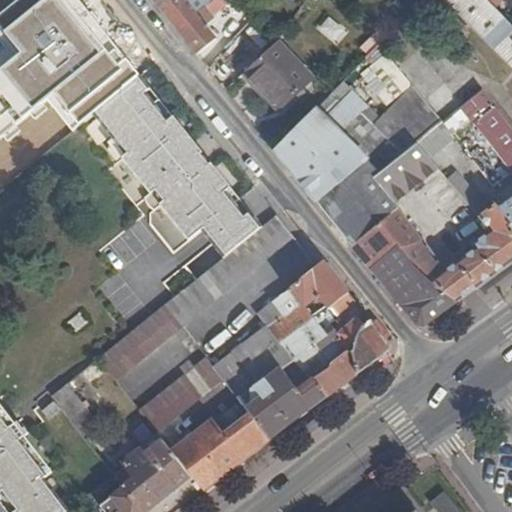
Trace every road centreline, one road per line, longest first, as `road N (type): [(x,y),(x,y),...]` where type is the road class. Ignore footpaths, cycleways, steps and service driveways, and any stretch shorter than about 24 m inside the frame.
road 1 (residential): [(128,0),(434,374)]
road 2 (primary): [(434,374),(255,511)]
road 3 (primary): [(308,511),(430,420)]
